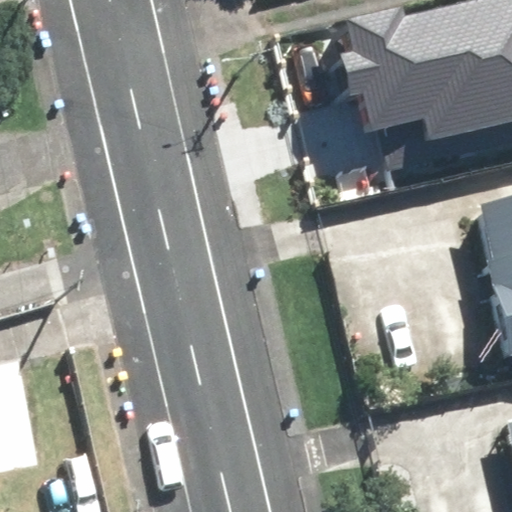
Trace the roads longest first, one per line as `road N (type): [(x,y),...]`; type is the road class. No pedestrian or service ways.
road 1 (residential): [(237,511),(116,0)]
road 2 (unknown): [(0,266),(168,221)]
